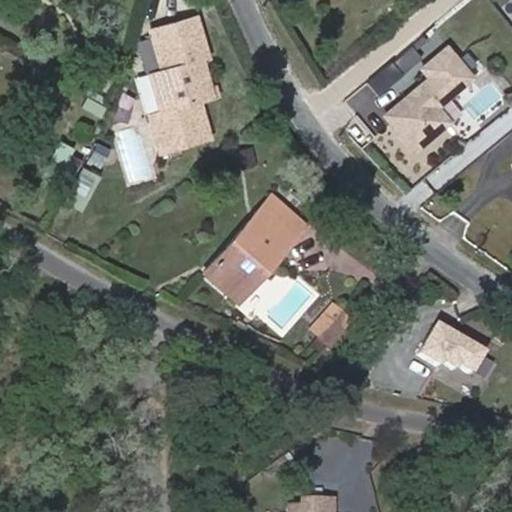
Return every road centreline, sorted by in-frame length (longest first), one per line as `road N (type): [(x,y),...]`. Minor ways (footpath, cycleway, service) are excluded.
road 1 (residential): [(0,231),(247,359),(374,409),(511,441)]
road 2 (tertiary): [(511,301),(411,233),(332,153),(292,94),(247,0)]
road 3 (track): [(153,313),(153,511)]
